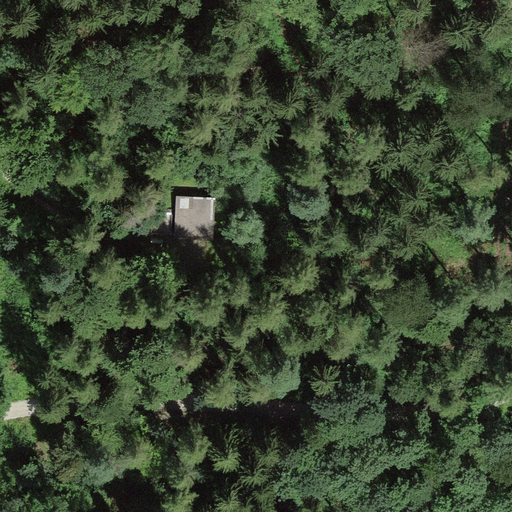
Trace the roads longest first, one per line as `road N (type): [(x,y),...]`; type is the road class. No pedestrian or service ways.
road 1 (track): [(511,391),(440,411),(104,395),(0,412)]
road 2 (track): [(0,165),(20,189),(176,263)]
